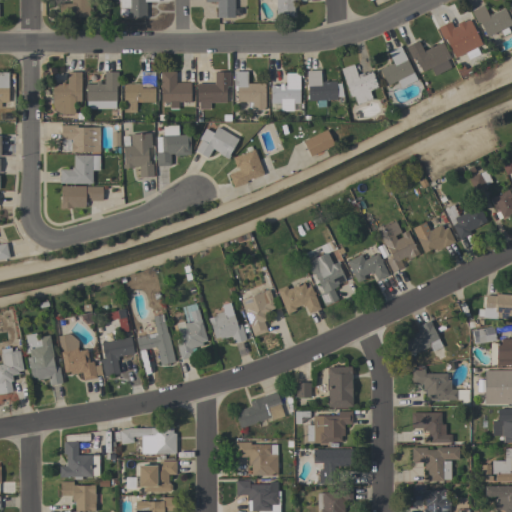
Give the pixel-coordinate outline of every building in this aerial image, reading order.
[(88,0),(89,17),(58,18),(58,4),(70,4),(70,0),(88,0)] [(127,8),(120,8),(119,0),(157,0),(157,2),(145,2),(145,18),(127,18),(127,8)] [(234,0),(234,17),(216,18),(216,2),(204,2),(204,0),(234,0)] [(275,0),(305,0),(305,1),(293,1),(293,16),(275,16),(275,0)] [(486,37),(479,22),(476,24),(470,11),(483,5),(488,16),(504,8),(511,24),(486,37)] [(442,40),(436,27),(449,21),(452,28),(456,26),(455,24),(462,21),(463,23),(469,20),(481,44),(453,58),(443,39),(442,40)] [(441,42),(449,58),(446,60),(449,67),(434,74),(431,67),(421,72),(414,57),(411,59),(405,46),(417,40),(423,51),(441,42)] [(416,80),(400,87),(397,81),(387,85),(379,70),(392,63),(387,52),(399,46),(416,80)] [(340,69),(353,64),(356,75),(363,73),(363,74),(371,71),(377,88),(368,91),(371,99),(356,105),(353,96),(350,97),(340,69)] [(307,101),(306,71),(319,70),(320,82),(335,81),(336,99),(307,101)] [(189,83),(190,102),(177,102),(177,108),(170,108),(169,102),(160,102),(160,71),(175,71),(175,83),(189,83)] [(264,83),(264,110),(252,110),(252,108),(247,108),(247,102),(236,102),(236,86),(233,86),(233,71),(246,71),(246,83),(264,83)] [(8,102),(0,102),(0,72),(7,72),(8,102)] [(51,84),(67,84),(67,72),(80,72),(80,102),(74,102),(74,114),(63,114),(60,113),(57,112),(55,110),(53,108),(52,106),(51,103),(51,84)] [(103,84),(103,72),(117,72),(117,86),(115,86),(115,101),(85,102),(85,84),(103,84)] [(154,102),(135,102),(135,112),(123,112),(122,84),(141,83),(141,72),(154,72),(154,102)] [(214,72),(229,72),(229,86),(225,86),(225,102),(208,102),(208,108),(199,109),(199,102),(196,102),(196,84),(214,84),(214,72)] [(299,103),(292,103),(292,111),(280,111),(280,103),(270,103),(270,85),(279,85),(279,84),(282,84),(282,85),(285,85),(285,73),(299,73),(299,103)] [(99,151),(74,152),(74,153),(70,153),(70,142),(71,142),(71,139),(60,139),(60,125),(76,125),(76,127),(99,127),(99,151)] [(237,139),(228,155),(229,155),(227,159),(218,154),(219,153),(212,149),(206,158),(194,151),(200,140),(198,139),(204,128),(213,133),(216,127),(237,139)] [(325,129),(333,145),(310,157),(302,141),(325,129)] [(138,166),(132,166),(132,168),(122,168),(122,164),(123,164),(121,136),(128,136),(128,145),(130,145),(129,134),(150,133),(151,147),(146,147),(147,161),(149,161),(149,164),(152,164),(152,176),(138,177),(138,166)] [(155,153),(156,152),(156,137),(160,137),(160,135),(189,134),(189,155),(173,155),(173,154),(169,154),(169,165),(156,166),(155,153)] [(253,149),(262,174),(245,180),(246,183),(233,188),(228,174),(239,170),(237,166),(235,167),(231,158),(253,149)] [(73,155),(99,155),(99,170),(91,170),(91,183),(59,183),(59,169),(71,169),(71,167),(73,167),(73,155)] [(511,159),(511,171),(505,175),(499,162),(511,157),(511,159)] [(491,182),(473,191),(467,178),(478,173),(479,173),(485,170),(491,182)] [(85,186),(101,186),(101,201),(89,201),(89,198),(84,198),(84,207),(71,207),(71,208),(59,208),(59,204),(60,204),(60,186),(85,186)] [(511,212),(501,218),(498,211),(497,211),(496,209),(494,210),(489,199),(507,189),(511,197),(509,198),(511,204),(511,212)] [(478,206),(486,222),(468,230),(469,234),(458,239),(444,209),(452,205),(458,216),(478,206)] [(385,260),(391,257),(385,246),(384,246),(376,228),(387,223),(388,224),(394,221),(400,233),(394,236),(395,240),(402,237),(400,234),(407,231),(418,254),(407,259),(406,257),(399,260),(402,267),(391,272),(385,260)] [(436,251),(434,248),(431,249),(431,248),(423,252),(415,237),(440,224),(442,229),(446,227),(454,242),(436,251)] [(0,243),(5,243),(8,258),(0,259),(0,243)] [(314,258),(326,252),(331,264),(336,262),(345,280),(336,284),(337,286),(332,289),(337,299),(324,306),(316,289),(320,288),(313,273),(319,270),(314,258)] [(387,275),(376,281),(373,273),(370,275),(369,272),(362,276),(364,279),(357,282),(346,262),(360,254),(363,261),(377,254),(387,275)] [(276,290),(285,286),(286,289),(303,282),(305,288),(310,286),(319,309),(308,314),(305,306),(302,307),(301,305),(294,308),(295,310),(286,314),(276,290)] [(240,300),(268,290),(275,308),(271,309),(273,314),(265,316),(266,320),(263,321),(266,332),(253,336),(240,300)] [(511,294),(511,316),(508,316),(508,319),(496,318),(496,319),(482,317),(484,295),(495,296),(495,294),(511,294)] [(206,340),(201,342),(202,345),(191,348),(193,356),(180,360),(175,343),(180,342),(171,313),(180,310),(183,323),(185,323),(182,311),(188,309),(189,312),(197,309),(206,340)] [(245,340),(233,343),(231,336),(220,340),(219,337),(214,339),(207,318),(215,316),(215,314),(223,312),(224,316),(232,313),(236,326),(240,324),(245,340)] [(174,362),(160,365),(155,347),(138,351),(135,338),(155,333),(152,317),(162,314),(166,333),(167,333),(174,362)] [(445,350),(443,351),(443,352),(435,357),(429,345),(409,356),(399,336),(429,321),(438,340),(440,339),(445,350)] [(492,326),(495,340),(473,344),(471,330),(492,326)] [(511,365),(489,365),(489,343),(495,343),(500,343),(500,339),(510,339),(510,332),(511,332),(511,365)] [(52,356),(54,368),(58,367),(61,383),(49,385),(47,378),(36,380),(35,377),(30,378),(26,358),(29,357),(29,353),(24,354),(23,349),(25,348),(24,345),(26,345),(24,335),(35,333),(36,339),(37,339),(37,337),(48,335),(52,356)] [(77,351),(86,349),(88,362),(92,361),(93,366),(99,365),(101,375),(95,376),(95,378),(82,380),(81,372),(70,375),(70,372),(64,373),(57,336),(61,335),(68,334),(77,341),(77,348),(77,351)] [(130,337),(133,353),(117,357),(117,360),(116,360),(118,373),(104,376),(99,353),(102,352),(100,343),(130,337)] [(22,370),(17,371),(18,374),(11,375),(12,381),(10,382),(12,392),(0,394),(0,364),(1,364),(0,357),(0,349),(10,348),(11,352),(18,350),(22,370)] [(326,367),(350,367),(351,407),(327,407),(326,367)] [(446,373),(446,380),(450,380),(450,390),(456,390),(456,400),(425,400),(425,390),(422,390),(422,384),(410,384),(410,370),(424,370),(424,373),(446,373)] [(511,404),(483,404),(483,370),(511,370),(511,404)] [(294,383),(310,383),(310,397),(294,397),(294,383)] [(239,428),(233,412),(250,406),(248,401),(276,392),(280,405),(279,405),(283,416),(271,420),(270,417),(239,428)] [(311,410),(311,415),(303,415),(303,416),(302,416),(302,424),(294,424),(294,416),(293,416),(293,410),(311,410)] [(351,411),(351,424),(343,424),(343,436),(340,436),(340,442),(327,442),(327,443),(315,443),(315,415),(337,415),(337,411),(351,411)] [(440,412),(440,424),(444,424),(444,435),(450,435),(450,443),(430,443),(430,438),(427,438),(427,431),(421,431),(421,428),(410,428),(410,413),(440,412)] [(511,442),(502,443),(502,436),(500,436),(500,420),(511,420),(511,442)] [(154,428),(154,426),(163,426),(163,428),(172,428),(172,433),(175,433),(175,454),(140,454),(140,437),(132,437),(133,442),(120,444),(118,430),(131,428),(154,428)] [(91,455),(91,476),(66,476),(66,477),(58,477),(58,466),(65,466),(65,454),(63,454),(62,442),(77,442),(77,455),(91,455)] [(276,444),(276,455),(276,475),(250,475),(250,464),(247,464),(247,457),(234,457),(234,442),(249,442),(249,443),(254,443),(254,444),(276,444)] [(457,447),(458,460),(442,460),(442,461),(450,461),(450,479),(442,479),(442,481),(427,481),(427,470),(424,470),(424,462),(411,462),(411,447),(425,447),(425,450),(435,450),(435,447),(457,447)] [(503,460),(503,457),(504,457),(504,448),(511,448),(511,481),(494,481),(494,474),(490,474),(490,460),(503,460)] [(351,449),(351,466),(333,466),(334,483),(318,483),(318,469),(321,469),(321,462),(312,462),(312,449),(351,449)] [(141,491),(141,486),(137,486),(137,465),(157,465),(157,461),(174,461),(174,473),(166,473),(166,482),(168,482),(170,485),(170,489),(168,491),(141,491)] [(480,481),(479,465),(485,465),(485,462),(488,462),(488,465),(489,464),(489,476),(491,476),(491,481),(480,481)] [(248,481),(248,479),(260,479),(260,484),(268,484),(268,482),(276,481),(276,492),(279,492),(279,509),(270,509),(270,511),(250,511),(250,500),(247,500),(247,495),(235,495),(235,481),(248,481)] [(72,481),(72,485),(94,485),(94,493),(95,493),(95,503),(94,503),(94,511),(74,511),(74,501),(71,501),(71,496),(59,496),(59,481),(72,481)] [(448,490),(448,511),(423,511),(423,509),(424,509),(424,505),(423,505),(423,500),(412,500),(412,486),(424,486),(424,490),(448,490)] [(511,486),(511,511),(503,511),(503,510),(493,510),(493,498),(483,498),(483,486),(511,486)] [(316,493),(322,493),(322,492),(337,492),(337,488),(351,488),(351,501),(343,501),(343,511),(319,511),(319,510),(317,510),(316,493)] [(162,501),(162,497),(174,496),(174,511),(162,511),(134,511),(134,501),(162,501)]
